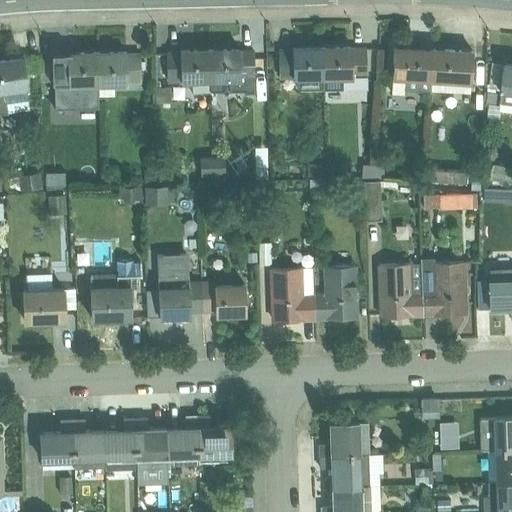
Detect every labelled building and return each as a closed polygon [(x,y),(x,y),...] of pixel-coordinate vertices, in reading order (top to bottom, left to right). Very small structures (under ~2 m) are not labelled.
[(323,82),(322,50),(292,51),(292,52),(279,52),(279,81),(294,81),(294,82),(323,82)] [(344,79),(367,79),(366,51),(353,51),(322,50),(323,82),(324,92),(344,92),(344,79)] [(431,93),(434,52),(394,50),(392,96),(404,97),(405,92),(431,94),(431,93)] [(211,95),(210,52),(180,53),(180,55),(167,55),(167,83),(181,83),(181,85),(192,85),(192,96),(211,95)] [(211,95),(244,94),(244,96),(255,95),(254,53),(240,54),(240,52),(210,52),(211,95)] [(431,93),(468,95),(470,54),(434,52),(431,93)] [(98,86),(127,86),(127,84),(141,84),(140,56),(127,56),(127,54),(97,55),(98,86)] [(98,86),(97,55),(67,56),(67,58),(54,58),(55,109),(98,107),(98,86)] [(0,113),(29,110),(23,58),(0,61),(0,113)] [(511,66),(506,65),(504,64),(499,104),(500,105),(499,113),(511,114),(511,66)] [(171,88),(157,87),(155,103),(162,103),(162,106),(169,106),(169,103),(171,102),(171,88)] [(495,111),(494,91),(484,92),(485,111),(495,111)] [(266,146),(253,146),(253,177),(267,176),(266,146)] [(224,155),(213,156),(213,175),(225,174),(224,155)] [(213,156),(200,157),(200,175),(213,175),(213,156)] [(247,158),(236,158),(236,174),(247,174),(247,158)] [(324,164),(308,163),(307,177),(323,177),(324,164)] [(384,165),(362,164),(361,178),(383,179),(384,165)] [(511,169),(491,166),(485,184),(511,186),(511,169)] [(155,170),(144,170),(144,183),(156,183),(155,170)] [(468,173),(429,170),(428,182),(468,184),(468,173)] [(65,172),(46,173),(46,186),(66,186),(65,172)] [(39,173),(18,175),(19,190),(41,187),(39,173)] [(276,182),(256,183),(257,199),(276,198),(276,182)] [(364,195),(363,182),(345,183),(346,195),(364,195)] [(396,182),(363,182),(364,195),(364,221),(381,220),(379,187),(396,186),(396,182)] [(254,183),(236,183),(237,200),(255,199),(254,183)] [(142,187),(121,189),(121,204),(143,203),(142,187)] [(173,188),(144,188),(144,206),(168,205),(168,203),(173,203),(173,188)] [(511,191),(500,192),(500,213),(511,212),(511,191)] [(476,194),(424,194),(424,208),(439,208),(439,210),(477,208),(476,194)] [(65,196),(48,197),(49,216),(66,215),(65,196)] [(270,243),(258,243),(259,265),(271,265),(270,243)] [(155,273),(185,273),(185,249),(155,250),(155,273)] [(422,315),(464,314),(462,261),(435,262),(435,257),(420,257),(420,263),(422,315)] [(116,260),(116,272),(116,275),(129,275),(141,274),(141,262),(133,262),(133,260),(116,260)] [(422,315),(420,263),(378,264),(380,317),(422,315)] [(316,319),(356,317),(354,265),(323,266),(323,294),(314,294),(316,319)] [(316,319),(314,294),(313,267),(269,268),(271,321),(316,319)] [(511,319),(511,318),(511,268),(490,269),(491,279),(489,280),(490,309),(491,309),(491,308),(510,308),(510,320),(511,320),(511,319)] [(91,318),(131,317),(129,275),(116,275),(116,272),(90,273),(91,318)] [(24,321),(64,320),(63,288),(51,288),(51,274),(25,274),(25,289),(23,289),(24,321)] [(159,316),(190,315),(190,311),(202,310),(202,280),(188,280),(188,275),(158,276),(159,316)] [(215,314),(246,313),(244,283),(215,283),(215,279),(202,280),(202,310),(215,310),(215,314)] [(437,399),(421,399),(422,417),(437,416),(437,399)] [(198,463),(231,462),(229,425),(228,426),(209,427),(209,415),(208,415),(208,416),(196,416),(198,463)] [(198,463),(196,416),(186,417),(186,416),(185,416),(186,428),(167,429),(167,428),(166,428),(168,466),(198,465),(198,463)] [(168,483),(168,466),(166,428),(146,429),(146,417),(145,417),(145,418),(135,418),(136,469),(137,485),(168,483)] [(481,450),(487,450),(511,449),(511,417),(480,419),(481,450)] [(105,471),(136,469),(135,418),(124,419),(124,418),(123,418),(123,430),(104,430),(103,430),(105,467),(105,471)] [(105,467),(103,430),(84,431),(84,419),(83,419),(83,420),(72,421),(73,468),(105,467)] [(43,469),(73,468),(72,421),(61,421),(61,420),(60,420),(61,432),(42,432),(40,432),(42,461),(43,462),(43,469)] [(319,445),(320,456),(368,455),(366,423),(329,424),(329,425),(330,425),(330,444),(319,444),(319,445)] [(453,435),(433,437),(434,450),(454,449),(453,435)] [(487,481),(511,480),(511,449),(487,450),(487,481)] [(440,454),(432,453),(433,482),(441,482),(440,454)] [(331,487),(379,485),(379,473),(384,473),(383,454),(368,455),(320,456),(320,467),(319,467),(319,468),(331,468),(332,487),(331,487)] [(59,477),(59,495),(72,494),(71,477),(59,477)] [(482,497),(483,511),(511,511),(511,480),(487,481),(487,496),(482,497)] [(322,508),(322,511),(379,511),(379,485),(331,487),(331,488),(332,488),(333,507),(321,507),(321,508),(322,508)] [(251,511),(251,495),(236,496),(236,511),(251,511)] [(417,500),(415,511),(433,511),(433,501),(417,500)]
